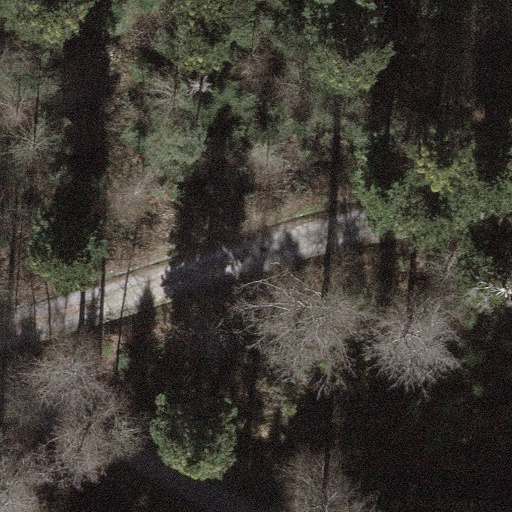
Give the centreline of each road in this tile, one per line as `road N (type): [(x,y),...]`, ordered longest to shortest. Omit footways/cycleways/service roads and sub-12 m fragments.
road 1 (track): [(0,329),(255,255),(511,196)]
road 2 (track): [(0,392),(219,511)]
